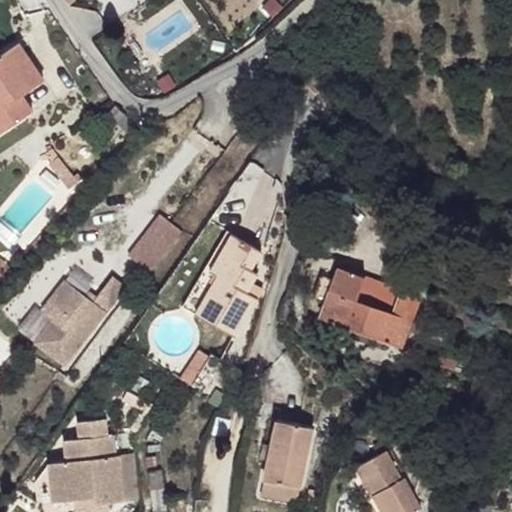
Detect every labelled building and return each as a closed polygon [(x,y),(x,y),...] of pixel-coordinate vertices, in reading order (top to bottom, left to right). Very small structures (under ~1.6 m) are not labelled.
[(15,46),(0,55),(0,130),(1,133),(35,110),(29,99),(37,93),(20,64),(24,61),(15,46)] [(24,61),(20,64),(37,93),(50,85),(31,56),(24,61)] [(134,121),(122,114),(116,125),(127,133),(134,121)] [(59,156),(51,162),(70,186),(78,181),(59,156)] [(149,271),(182,232),(159,213),(127,252),(149,271)] [(216,278),(208,273),(227,232),(219,228),(180,311),(197,318),(216,278)] [(258,249),(227,232),(208,273),(216,278),(197,318),(209,324),(258,249)] [(250,268),(258,249),(209,324),(237,338),(257,296),(247,291),(251,281),(255,272),(250,268)] [(366,280),(340,270),(335,286),(320,281),(312,299),(327,304),(321,321),(403,350),(419,302),(401,295),(394,314),(358,303),(366,280)] [(50,319),(31,342),(61,365),(123,286),(109,276),(90,299),(63,277),(45,299),(58,308),(50,319)] [(402,292),(366,280),(358,303),(394,314),(401,295),(402,292)] [(262,287),(251,281),(247,291),(257,296),(262,287)] [(45,299),(38,310),(50,319),(58,308),(45,299)] [(448,312),(435,308),(431,323),(448,330),(449,327),(460,330),(465,319),(447,315),(448,312)] [(453,361),(437,356),(433,366),(453,372),(456,362),(453,361)] [(107,418),(81,421),(83,440),(67,442),(70,463),(52,465),(57,503),(76,501),(98,498),(96,483),(107,482),(109,492),(127,490),(122,457),(117,458),(117,450),(115,435),(110,435),(107,418)] [(313,425),(277,418),(263,478),(300,486),(313,425)] [(133,448),(117,450),(117,458),(122,457),(127,490),(139,488),(133,448)] [(387,450),(360,467),(375,494),(378,493),(386,511),(418,511),(422,510),(404,478),(402,480),(387,450)] [(52,465),(39,482),(43,511),(77,511),(76,501),(57,503),(52,465)] [(300,486),(263,478),(259,492),(297,500),(300,486)] [(107,482),(96,483),(98,498),(100,511),(103,511),(112,511),(109,492),(107,482)] [(100,511),(98,498),(76,501),(77,511),(100,511)]
